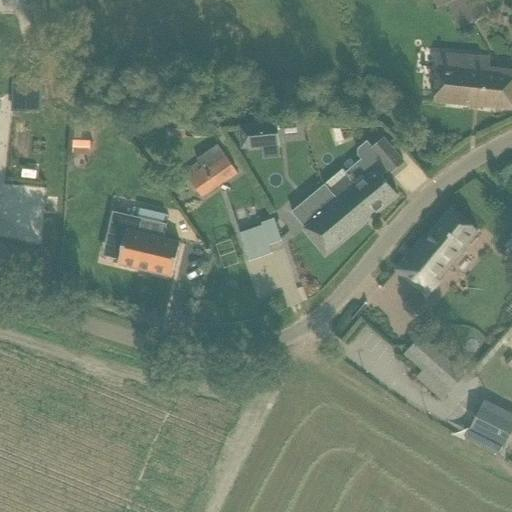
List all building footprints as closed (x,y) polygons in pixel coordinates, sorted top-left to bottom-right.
[(446,0),(450,10),(459,28),(489,14),(482,0),(446,0)] [(436,53),(434,102),(511,110),(511,105),(511,70),(489,68),(490,57),(436,53)] [(27,80),(26,112),(41,112),(42,80),(27,80)] [(277,122),(238,125),(240,149),(279,146),(277,122)] [(343,169),(325,184),(330,190),(361,226),(398,195),(378,172),(386,165),(391,172),(404,161),(384,138),(372,149),(378,156),(368,164),(363,159),(346,173),(343,169)] [(197,160),(198,162),(184,172),(201,196),(236,172),(218,145),(197,160)] [(325,184),(290,214),(304,230),(302,231),(323,257),(361,226),(330,190),(325,184)] [(412,250),(396,269),(417,286),(427,295),(439,281),(439,280),(466,249),(464,248),(478,231),(450,208),(425,238),(424,236),(412,250)] [(140,209),(137,219),(150,222),(152,212),(140,209)] [(114,213),(107,239),(123,243),(118,264),(172,277),(180,243),(158,238),(160,225),(165,227),(166,225),(150,222),(137,219),(114,213)] [(271,254),(262,227),(254,230),(251,222),(243,225),(246,233),(240,235),(249,261),(271,254)] [(420,376),(445,399),(464,377),(463,376),(421,338),(408,352),(426,368),(420,376)] [(465,438),(500,455),(511,431),(511,413),(484,400),(465,438)]
